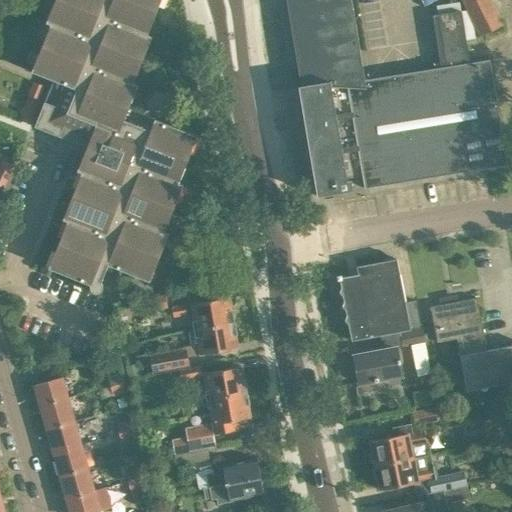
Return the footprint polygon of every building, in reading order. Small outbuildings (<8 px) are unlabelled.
[(50,25),(32,72),(31,73),(42,77),(43,76),(53,80),(34,127),(87,148),(77,172),(82,174),(63,220),(67,222),(49,268),(90,285),(90,286),(90,287),(90,289),(91,290),(92,291),(93,292),(95,293),(97,293),(99,293),(100,292),(101,291),(102,290),(103,289),(103,287),(103,285),(102,284),(101,283),(109,265),(150,281),(168,232),(164,230),(182,184),(178,182),(196,135),(127,108),(137,85),(132,83),(160,0),(55,0),(46,23),(50,25)] [(330,86),(362,81),(357,52),(358,52),(349,0),(292,0),(307,85),(329,81),(330,86)] [(461,0),(479,36),(502,25),(490,0),(461,0)] [(307,85),(298,86),(316,196),(352,190),(351,181),(362,179),(364,188),(506,164),(489,59),(467,62),(467,60),(468,60),(460,11),(432,15),(439,63),(434,64),(434,68),(362,81),(330,86),(329,81),(307,85)] [(31,120),(44,87),(33,82),(20,116),(31,120)] [(0,195),(12,165),(2,160),(0,164),(0,195)] [(416,300),(406,302),(397,258),(357,266),(358,274),(340,278),(342,287),(340,292),(344,296),(345,301),(343,306),(346,310),(347,315),(346,320),(349,324),(353,340),(422,327),(416,300)] [(168,308),(166,295),(144,299),(146,312),(168,308)] [(477,297),(431,306),(437,342),(457,338),(466,387),(507,379),(508,383),(511,381),(511,344),(487,349),(477,297)] [(233,310),(229,309),(227,298),(193,303),(198,329),(232,323),(231,321),(234,319),(233,310)] [(186,305),(172,307),(174,317),(188,315),(186,305)] [(232,323),(198,329),(189,330),(193,356),(236,349),(234,337),(237,335),(235,326),(232,325),(232,323)] [(404,346),(424,342),(426,341),(423,328),(401,332),(404,346)] [(153,373),(172,370),(188,367),(184,347),(150,353),(153,373)] [(359,382),(374,379),(400,374),(395,347),(354,356),(359,382)] [(137,364),(126,366),(128,379),(139,377),(137,364)] [(199,365),(188,367),(172,370),(174,381),(201,377),(199,365)] [(245,379),(241,378),(239,367),(205,373),(210,399),(244,392),(244,391),(246,388),(245,379)] [(121,374),(108,378),(111,387),(123,383),(121,374)] [(41,406),(68,399),(62,378),(35,386),(41,406)] [(111,387),(113,396),(126,393),(123,383),(111,387)] [(430,390),(415,393),(418,408),(433,404),(430,390)] [(244,392),(210,399),(217,434),(237,430),(235,420),(249,418),(247,407),(249,404),(248,395),(244,394),(244,392)] [(74,422),(68,399),(41,406),(47,430),(74,422)] [(439,420),(436,408),(412,413),(415,426),(439,420)] [(128,421),(116,424),(119,434),(131,431),(128,421)] [(81,445),(74,422),(47,430),(54,453),(81,445)] [(210,424),(186,429),(190,449),(214,445),(210,424)] [(373,451),(369,454),(371,462),(375,463),(376,465),(430,453),(428,442),(426,442),(424,430),(412,433),(410,425),(393,428),(395,436),(371,441),(373,451)] [(131,431),(119,434),(121,444),(134,440),(131,431)] [(81,445),(54,453),(60,476),(87,468),(81,445)] [(376,468),(372,471),(374,478),(379,480),(381,490),(414,483),(417,495),(428,493),(443,489),(444,490),(467,485),(463,470),(435,477),(433,466),(430,453),(376,465),(376,468)] [(210,460),(185,465),(187,475),(195,473),(199,489),(203,488),(261,477),(259,470),(262,470),(260,462),(258,462),(257,459),(223,466),(225,472),(213,475),(210,460)] [(91,481),(87,468),(60,476),(67,499),(100,489),(97,479),(91,481)] [(137,469),(125,472),(127,481),(140,478),(137,469)] [(261,477),(203,488),(205,499),(216,497),(217,504),(264,494),(263,491),(266,490),(264,482),(262,483),(261,477)] [(140,478),(127,481),(130,490),(142,487),(140,478)] [(469,497),(467,485),(442,491),(444,503),(469,497)] [(105,487),(100,489),(67,499),(70,511),(96,511),(111,508),(105,487)] [(421,502),(384,511),(448,511),(446,502),(444,503),(442,491),(444,490),(443,489),(428,493),(429,501),(421,503),(421,502)]
